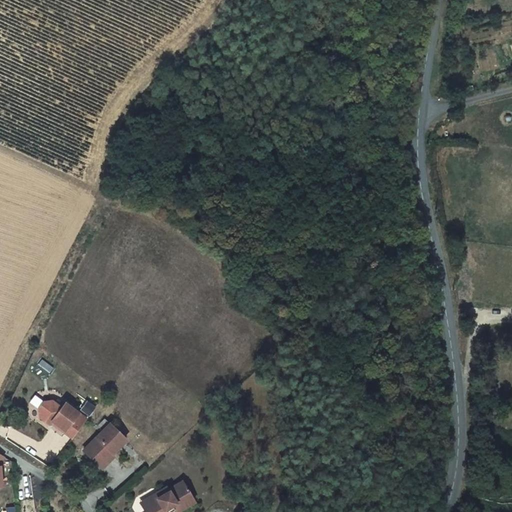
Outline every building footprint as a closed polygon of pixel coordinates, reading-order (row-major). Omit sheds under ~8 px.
[(86,401),(82,407),(91,413),(95,407),(86,401)] [(58,424),(71,434),(85,417),(71,406),(67,411),(58,404),(50,405),(45,412),(46,420),(55,427),(58,424)] [(94,455),(108,468),(119,457),(122,459),(137,445),(115,423),(108,430),(113,436),(94,455)] [(119,457),(108,468),(112,473),(124,462),(122,459),(119,457)] [(90,481),(92,482),(89,489),(98,494),(107,476),(96,470),(90,481)] [(90,481),(79,476),(76,482),(89,489),(92,482),(90,481)] [(164,499),(168,505),(156,511),(180,511),(182,511),(195,511),(205,507),(193,486),(178,494),(177,492),(164,499)] [(150,507),(152,511),(156,511),(168,505),(164,499),(150,507)]
